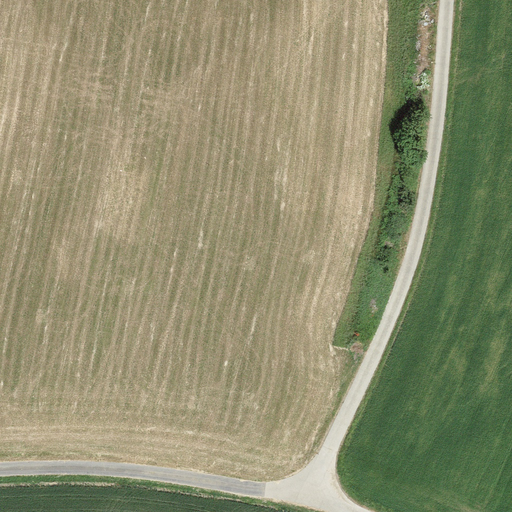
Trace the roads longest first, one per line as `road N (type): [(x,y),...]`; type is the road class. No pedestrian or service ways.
road 1 (track): [(447,0),(413,251),(307,499)]
road 2 (track): [(0,468),(164,474),(348,511)]
